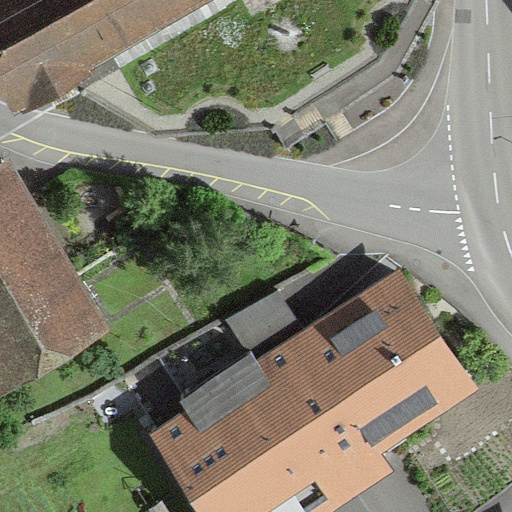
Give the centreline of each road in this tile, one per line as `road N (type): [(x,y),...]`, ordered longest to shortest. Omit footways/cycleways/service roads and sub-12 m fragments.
road 1 (residential): [(499,204),(309,185),(82,147),(0,123)]
road 2 (tertiary): [(499,204),(489,52)]
